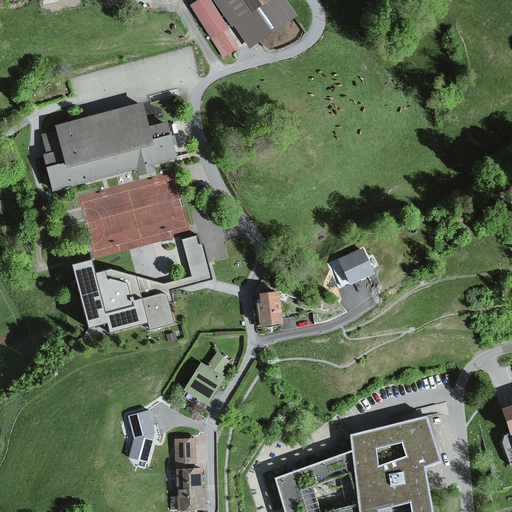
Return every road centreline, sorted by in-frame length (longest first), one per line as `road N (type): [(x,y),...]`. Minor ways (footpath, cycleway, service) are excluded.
road 1 (residential): [(309,0),(309,40),(220,72),(194,106),(218,187),(263,252),(249,299),(254,349),(210,436),(213,511)]
road 2 (residential): [(511,348),(483,357),(462,380),(468,511)]
road 3 (track): [(104,385),(179,349),(235,291)]
